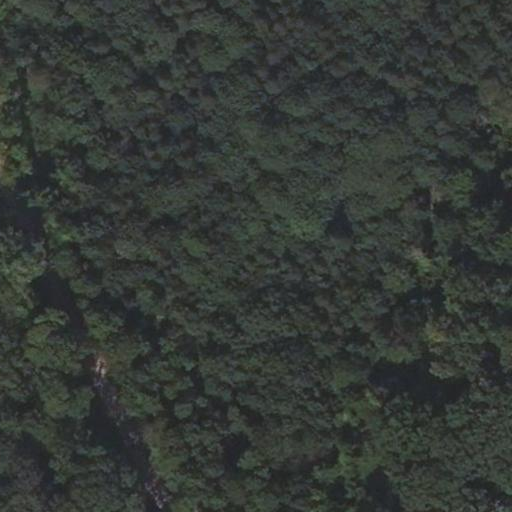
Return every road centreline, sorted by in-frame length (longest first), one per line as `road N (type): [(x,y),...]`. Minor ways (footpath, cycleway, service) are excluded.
road 1 (unclassified): [(0,179),(168,511)]
road 2 (track): [(365,511),(511,199)]
